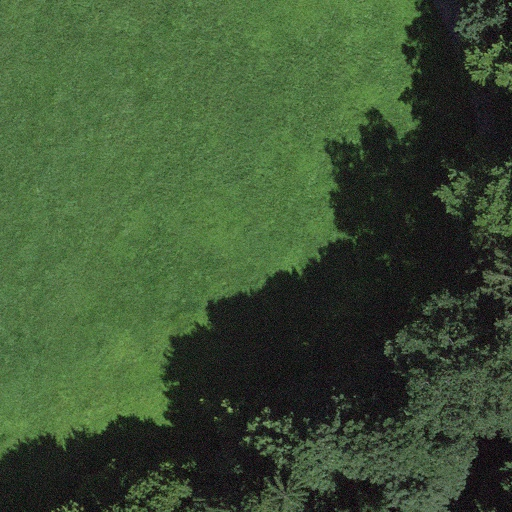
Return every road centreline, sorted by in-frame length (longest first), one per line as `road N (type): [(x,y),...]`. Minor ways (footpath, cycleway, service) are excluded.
road 1 (track): [(445,511),(499,391),(511,301)]
road 2 (track): [(511,187),(496,118),(441,0)]
